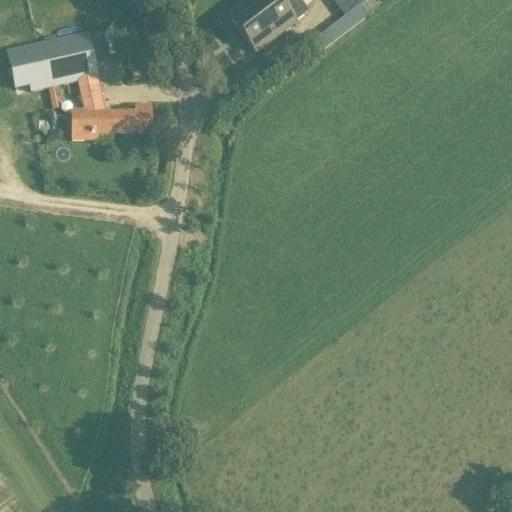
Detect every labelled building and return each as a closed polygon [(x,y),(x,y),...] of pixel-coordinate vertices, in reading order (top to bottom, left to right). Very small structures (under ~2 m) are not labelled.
[(254,0),(229,19),(255,54),(294,24),(294,23),(306,13),(296,0),(254,0)] [(364,13),(358,6),(318,36),(324,44),(364,13)] [(109,17),(100,19),(105,41),(115,39),(109,17)] [(87,35),(0,54),(0,70),(7,100),(62,88),(65,101),(80,97),(84,114),(72,114),(72,142),(92,142),(92,136),(151,135),(151,107),(134,107),(134,115),(102,115),(96,81),(98,80),(87,35)] [(89,275),(98,251),(88,248),(79,272),(89,275)]
